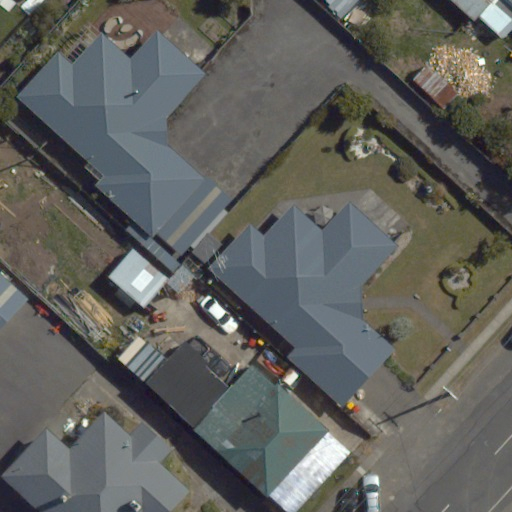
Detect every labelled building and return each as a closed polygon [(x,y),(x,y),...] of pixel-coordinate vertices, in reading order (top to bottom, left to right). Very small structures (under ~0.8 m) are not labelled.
[(318,0),(344,25),(369,0),(318,0)] [(511,45),(486,75),(511,98),(511,45)] [(65,89),(0,163),(153,296),(202,239),(164,206),(207,156),(124,84),(96,116),(65,89)] [(189,333),(333,458),(387,395),(340,354),(384,303),(342,267),(317,295),(282,264),(254,296),(235,280),(189,333)] [(0,364),(11,352),(0,342),(0,364)] [(150,388),(114,430),(208,511),(295,511),(318,487),(241,420),(218,447),(150,388)] [(124,511),(79,477),(56,508),(33,490),(16,511),(124,511)]
